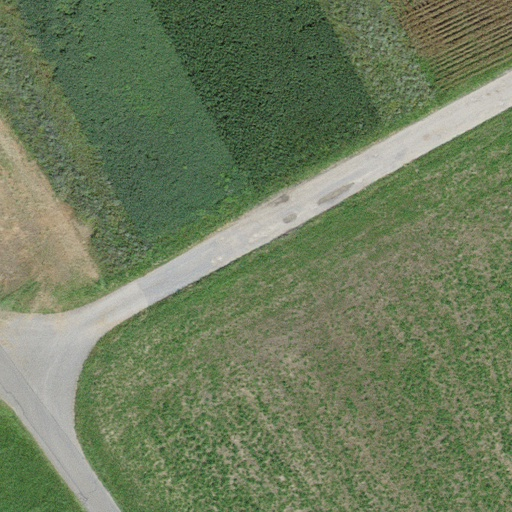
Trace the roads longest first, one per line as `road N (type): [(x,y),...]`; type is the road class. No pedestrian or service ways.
road 1 (unclassified): [(511,92),(2,371)]
road 2 (unclassified): [(103,511),(2,371)]
